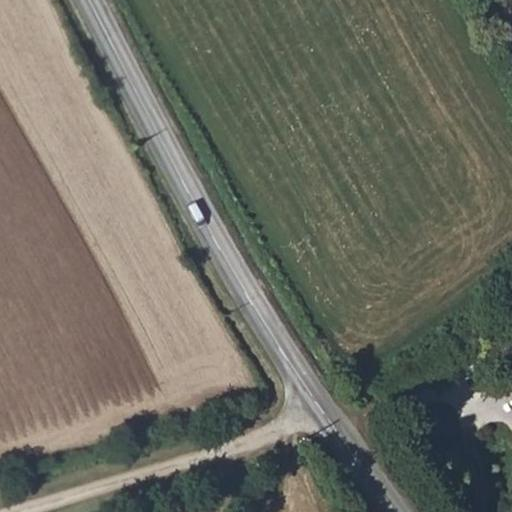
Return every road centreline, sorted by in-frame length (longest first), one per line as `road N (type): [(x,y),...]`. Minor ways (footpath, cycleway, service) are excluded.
road 1 (secondary): [(393,511),(196,209),(89,0)]
road 2 (track): [(321,412),(260,445),(30,511)]
